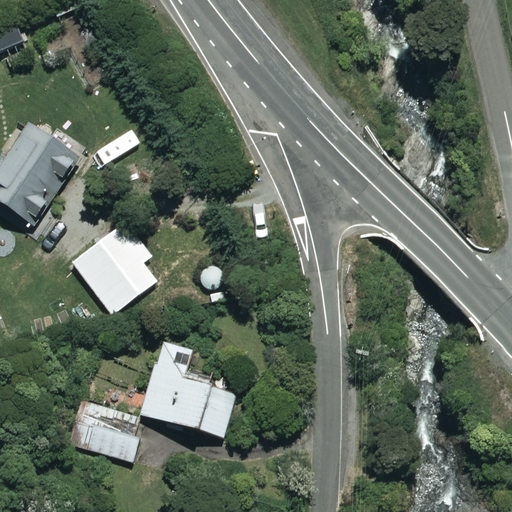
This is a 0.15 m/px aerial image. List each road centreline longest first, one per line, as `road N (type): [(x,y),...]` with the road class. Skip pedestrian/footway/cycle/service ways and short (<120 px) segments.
road 1 (tertiary): [(335,511),(362,380),(309,114)]
road 2 (trunk): [(309,114),(500,311)]
road 3 (trunk): [(203,0),(309,114)]
road 4 (unclassified): [(511,143),(481,0)]
